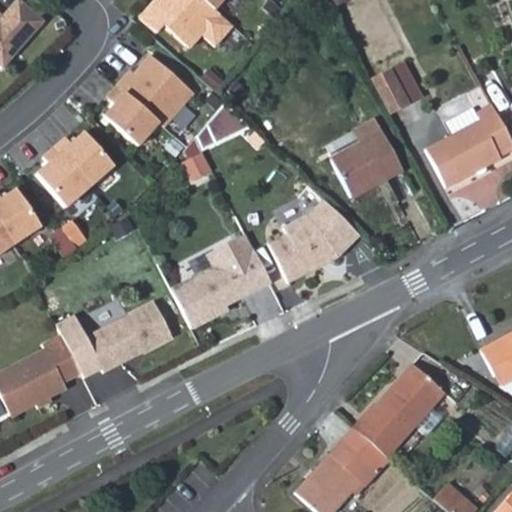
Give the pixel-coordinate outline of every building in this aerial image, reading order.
[(0,64),(4,67),(45,20),(21,0),(17,0),(4,15),(1,18),(0,17),(0,64)] [(211,12),(197,0),(153,0),(143,10),(186,49),(197,37),(211,49),(230,29),(228,29),(216,16),(211,12)] [(197,0),(211,12),(222,0),(197,0)] [(124,77),(114,88),(155,126),(160,131),(190,96),(148,57),(128,80),(124,77)] [(390,71),(370,82),(390,117),(410,105),(423,98),(403,63),(390,71)] [(155,126),(114,88),(104,99),(112,107),(101,119),(134,149),(155,126)] [(225,101),(206,125),(216,145),(249,128),(225,101)] [(511,148),(511,140),(491,106),(476,115),(484,130),(434,157),(449,185),(503,157),(503,153),(511,148)] [(352,134),(359,145),(331,162),(356,200),(403,169),(372,121),(352,134)] [(206,125),(195,138),(203,152),(216,145),(206,125)] [(65,138),(53,148),(87,188),(111,168),(83,134),(70,145),(65,138)] [(324,152),(331,162),(359,145),(352,134),(324,152)] [(87,188),(53,148),(42,157),(47,164),(34,175),(62,209),(87,188)] [(208,172),(200,155),(183,163),(191,180),(208,172)] [(0,252),(39,227),(15,190),(1,199),(0,197),(0,252)] [(329,226),(341,215),(325,200),(309,215),(286,226),(289,233),(270,241),(288,282),(323,266),(321,261),(328,258),(330,263),(340,258),(350,247),(329,226)] [(134,227),(126,215),(111,226),(118,238),(134,227)] [(70,223),(59,231),(74,252),(85,243),(70,223)] [(48,240),(62,260),(74,252),(59,231),(48,240)] [(214,269),(171,292),(190,329),(219,314),(217,310),(271,284),(246,236),(207,256),(214,269)] [(84,337),(101,370),(103,373),(134,357),(136,352),(141,349),(143,353),(172,338),(154,302),(85,337),(84,337)] [(60,334),(66,347),(80,374),(83,379),(101,370),(84,337),(85,337),(74,315),(55,325),(60,334)] [(492,376),(505,369),(510,379),(511,378),(511,331),(477,349),(492,376)] [(66,347),(60,334),(41,344),(44,349),(0,370),(0,398),(9,416),(34,403),(37,409),(46,404),(48,396),(65,387),(63,383),(80,374),(66,347)] [(349,428),(383,459),(440,395),(408,366),(373,405),(371,404),(349,428)] [(497,386),(510,379),(505,369),(492,376),(497,386)] [(383,459),(349,428),(291,492),(313,511),(328,511),(348,491),(355,496),(386,461),(383,459)] [(473,511),(476,509),(446,483),(431,500),(444,511),(473,511)] [(511,511),(511,492),(494,511),(511,511)]
